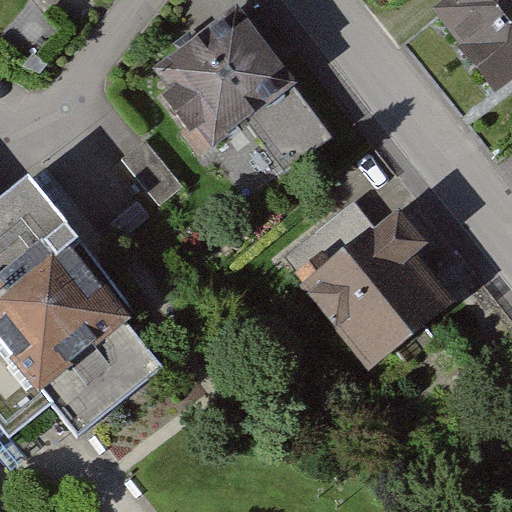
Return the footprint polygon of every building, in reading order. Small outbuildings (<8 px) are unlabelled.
[(511,100),(511,0),(456,0),(420,29),(492,117),(511,100)] [(331,143),(235,9),(151,68),(248,202),(331,143)] [(158,144),(130,157),(156,210),(184,197),(158,144)] [(0,511),(0,448),(51,407),(72,435),(166,363),(16,182),(0,195),(0,511)] [(420,258),(386,220),(300,296),(373,378),(447,312),(408,268),(420,258)]
